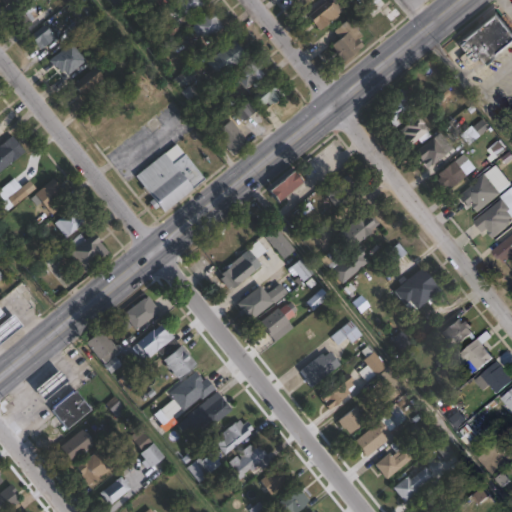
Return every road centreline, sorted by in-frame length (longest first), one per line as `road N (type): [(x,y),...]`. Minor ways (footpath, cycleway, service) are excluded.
road 1 (secondary): [(0,379),(467,0)]
road 2 (residential): [(367,511),(0,53)]
road 3 (residential): [(511,325),(252,0)]
road 4 (residential): [(75,511),(0,414)]
